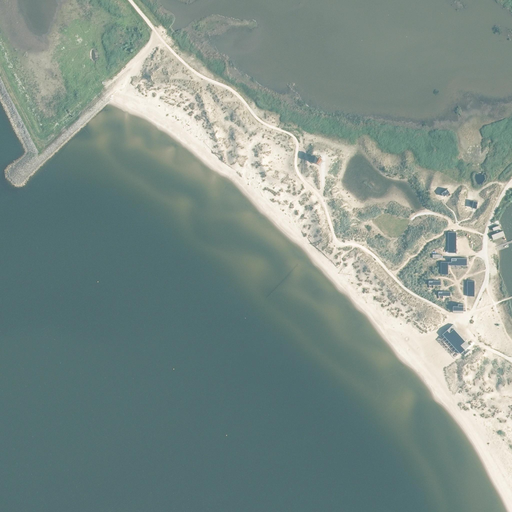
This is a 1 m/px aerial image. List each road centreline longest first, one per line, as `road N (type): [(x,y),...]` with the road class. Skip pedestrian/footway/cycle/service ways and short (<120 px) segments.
road 1 (track): [(456,314),(403,288),(354,241),(330,238),(314,195),(288,165),(286,132),(177,59),(126,0)]
road 2 (track): [(150,30),(40,134),(28,129),(0,72)]
road 3 (track): [(511,362),(468,335),(456,314),(479,272),(480,218)]
